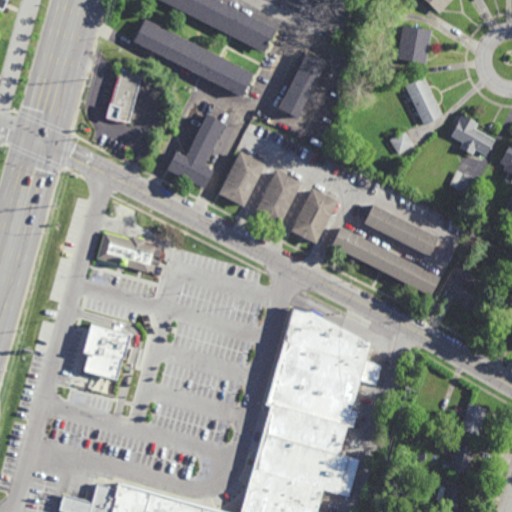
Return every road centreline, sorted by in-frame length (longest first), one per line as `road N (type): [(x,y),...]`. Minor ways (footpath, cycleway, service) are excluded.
road 1 (tertiary): [(41,148),(179,209),(511,386)]
road 2 (primary): [(41,148),(82,0)]
road 3 (primary): [(0,294),(41,148)]
